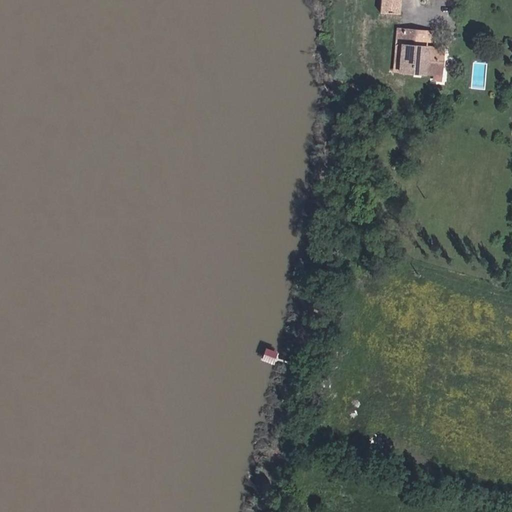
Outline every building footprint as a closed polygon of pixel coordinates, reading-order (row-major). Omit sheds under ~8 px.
[(377,0),(377,8),(395,9),(395,0),(377,0)] [(414,40),(415,24),(394,21),(392,38),(398,39),(396,63),(436,69),(438,43),(426,42),(414,40)] [(427,25),(415,24),(414,40),(426,42),(427,25)] [(398,39),(392,38),(389,62),(396,63),(398,39)] [(387,265),(395,267),(397,257),(389,255),(387,265)]
